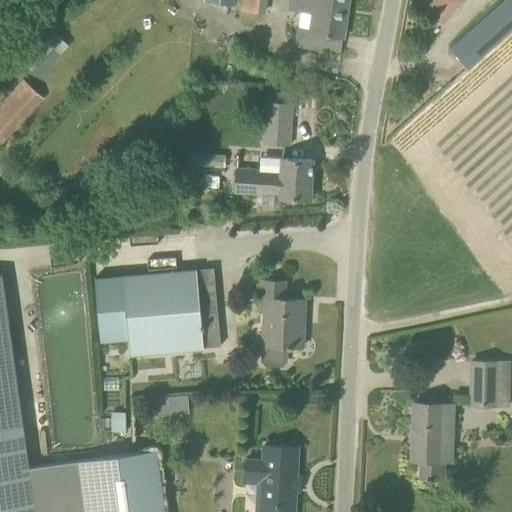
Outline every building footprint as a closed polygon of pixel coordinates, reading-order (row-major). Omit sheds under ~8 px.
[(207,0),(233,5),(233,9),(263,15),(265,0),(207,0)] [(341,53),(348,0),(302,0),(301,11),(317,13),(315,32),(299,29),(296,47),(341,53)] [(445,25),(466,0),(435,0),(427,10),(445,25)] [(511,0),(507,0),(451,50),(467,68),(511,28),(511,0)] [(38,74),(70,45),(59,33),(27,62),(38,74)] [(21,77),(0,99),(0,142),(42,97),(21,77)] [(264,102),(261,145),(291,146),(293,103),(264,102)] [(281,192),(280,197),(310,199),(312,160),(282,158),(281,174),(258,172),(259,170),(237,169),(235,192),(257,193),(258,190),(281,192)] [(223,203),(210,203),(210,212),(223,211),(223,203)] [(129,340),(130,353),(221,346),(214,267),(123,275),(124,280),(106,282),(107,294),(91,295),(94,330),(110,329),(112,342),(129,340)] [(0,511),(164,511),(156,450),(79,460),(29,467),(23,424),(4,274),(0,274),(0,511)] [(265,298),(263,344),(262,360),(266,364),(282,365),(286,361),(287,347),(292,346),(303,347),(305,299),(284,298),(285,281),(262,280),(261,298),(265,298)] [(510,362),(498,361),(472,361),(471,404),(508,406),(510,362)] [(164,415),(163,397),(150,398),(151,416),(164,415)] [(441,460),(443,404),(413,403),(412,460),(421,460),(421,477),(443,478),(443,460),(441,460)] [(112,411),(112,430),(125,430),(124,410),(112,411)] [(294,511),(296,484),(298,447),(264,446),(263,461),(247,460),(246,478),(262,479),(260,511),(294,511)]
